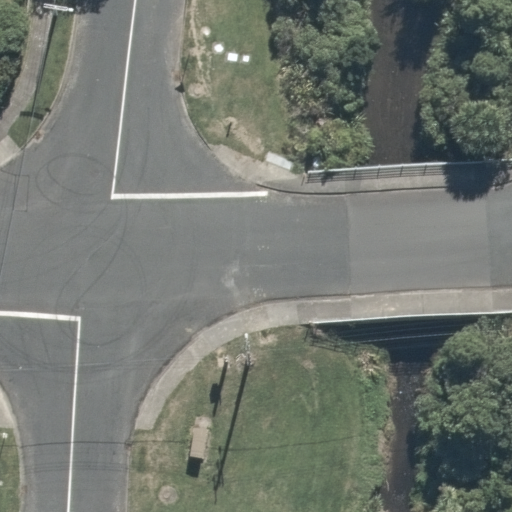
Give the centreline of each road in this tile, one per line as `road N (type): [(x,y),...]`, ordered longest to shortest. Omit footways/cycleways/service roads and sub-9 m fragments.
road 1 (residential): [(94,262),(511,243)]
road 2 (residential): [(140,0),(112,201),(94,262)]
road 3 (residential): [(94,262),(80,318),(69,511)]
